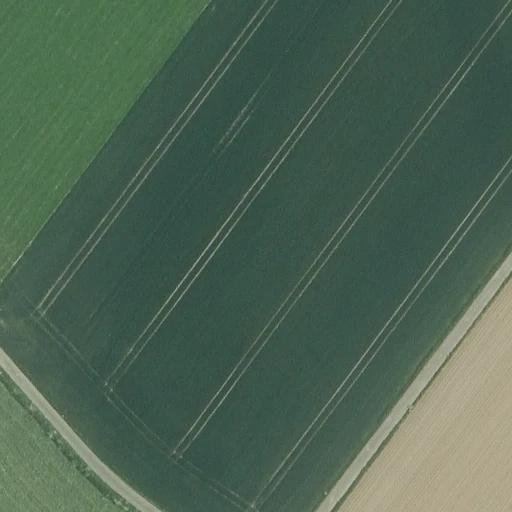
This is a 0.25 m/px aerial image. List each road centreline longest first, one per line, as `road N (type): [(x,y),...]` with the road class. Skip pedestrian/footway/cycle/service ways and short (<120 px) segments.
road 1 (unclassified): [(322,511),(511,259)]
road 2 (residential): [(152,511),(112,483),(0,355)]
